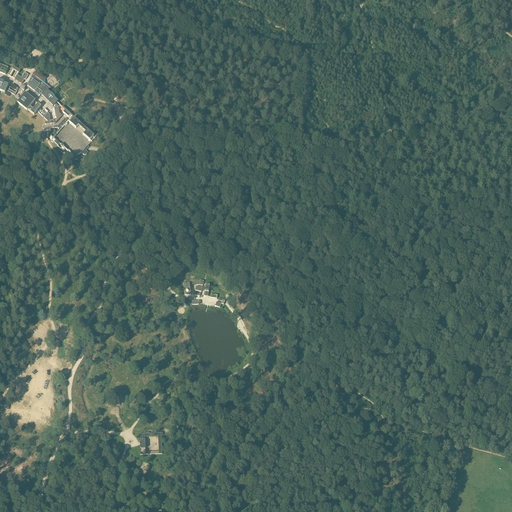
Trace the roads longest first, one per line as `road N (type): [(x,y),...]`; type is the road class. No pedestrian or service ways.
road 1 (track): [(39,511),(87,321),(144,204),(100,59)]
road 2 (track): [(205,281),(231,256),(246,206),(245,172),(230,152),(164,135),(109,102),(91,99),(67,111)]
road 3 (track): [(0,400),(54,331),(35,232),(55,207),(65,171),(47,131)]
road 4 (track): [(160,511),(128,483),(121,464),(130,429),(160,388),(181,377)]
